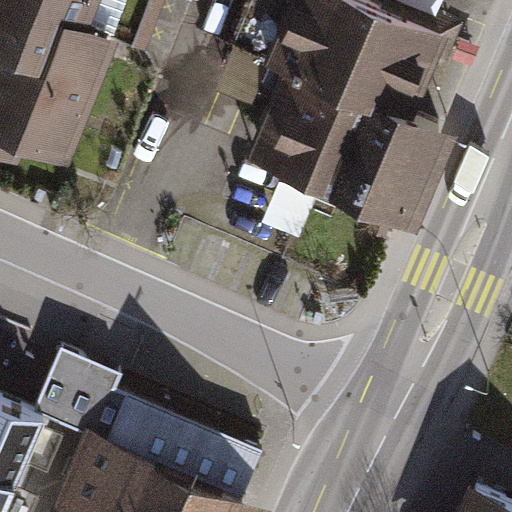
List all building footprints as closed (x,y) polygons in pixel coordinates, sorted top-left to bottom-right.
[(0,0),(0,39),(9,44),(0,66),(0,126),(68,154),(109,53),(80,41),(87,24),(96,0),(0,0)] [(96,0),(87,24),(141,45),(159,0),(96,0)] [(360,0),(255,0),(220,84),(259,101),(278,56),(303,67),(299,77),(309,81),(314,72),(413,113),(445,35),(360,0)] [(448,129),(314,72),(275,163),(409,220),(448,129)] [(0,511),(45,406),(0,386),(0,511)] [(108,435),(93,429),(57,511),(232,511),(262,443),(128,386),(108,435)] [(511,511),(511,486),(472,470),(454,511),(511,511)] [(20,472),(11,511),(33,511),(41,476),(20,472)]
